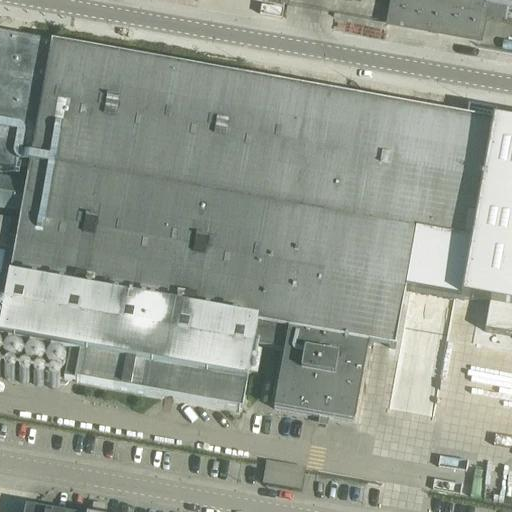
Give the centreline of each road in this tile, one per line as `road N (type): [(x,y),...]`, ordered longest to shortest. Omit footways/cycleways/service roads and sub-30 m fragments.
road 1 (unknown): [(511,479),(490,483),(0,404)]
road 2 (unclassified): [(511,88),(24,0)]
road 3 (unclassified): [(277,511),(0,462)]
